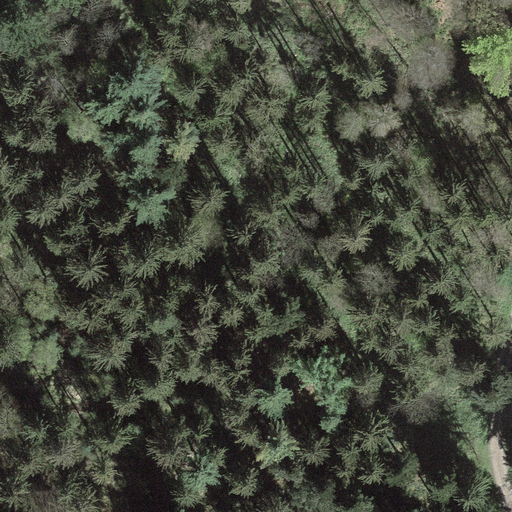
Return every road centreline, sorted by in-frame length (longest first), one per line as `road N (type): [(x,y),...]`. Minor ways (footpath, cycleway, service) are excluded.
road 1 (track): [(97,0),(322,289),(503,499)]
road 2 (track): [(511,331),(496,384),(503,499),(511,511)]
